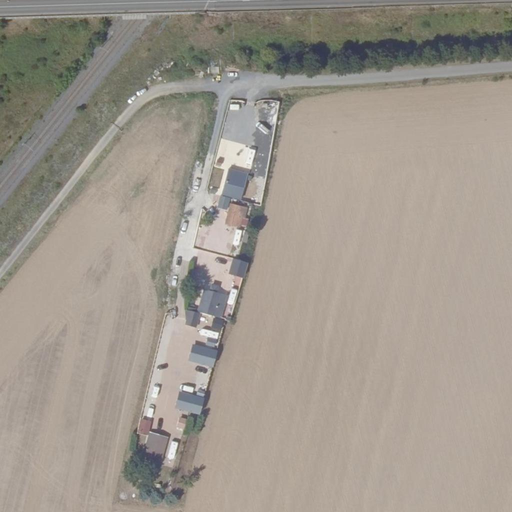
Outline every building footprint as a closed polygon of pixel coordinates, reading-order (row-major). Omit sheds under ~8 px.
[(252,112),(249,138),(260,139),(263,113),(252,112)] [(228,167),(223,194),(244,199),(250,172),(228,167)] [(218,206),(228,209),(232,197),(222,194),(218,206)] [(231,202),(225,224),(235,226),(232,238),(247,241),(249,234),(245,233),(251,207),(231,202)] [(214,255),(212,262),(227,265),(229,259),(214,255)] [(244,278),(250,263),(235,258),(230,272),(244,278)] [(238,298),(241,283),(234,281),(230,296),(238,298)] [(223,317),(229,294),(204,288),(198,311),(223,317)] [(188,309),(185,324),(198,327),(201,312),(188,309)] [(191,363),(218,364),(218,347),(192,346),(191,363)] [(189,387),(194,370),(188,368),(183,385),(189,387)] [(176,407),(202,414),(207,398),(181,390),(176,407)] [(185,428),(188,418),(180,416),(177,426),(185,428)] [(151,431),(143,458),(162,463),(170,437),(151,431)]
